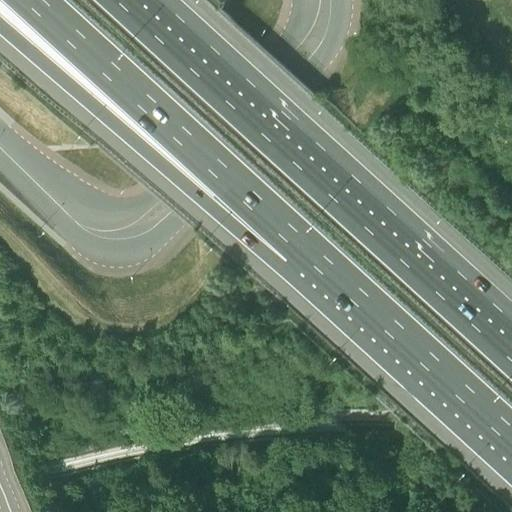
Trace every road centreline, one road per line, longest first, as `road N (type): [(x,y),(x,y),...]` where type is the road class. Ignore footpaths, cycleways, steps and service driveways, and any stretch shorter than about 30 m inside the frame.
road 1 (motorway): [(511,356),(123,0)]
road 2 (motorway): [(0,26),(243,234),(399,338)]
road 3 (motorway): [(32,0),(399,338)]
road 4 (motorway): [(399,338),(511,441)]
